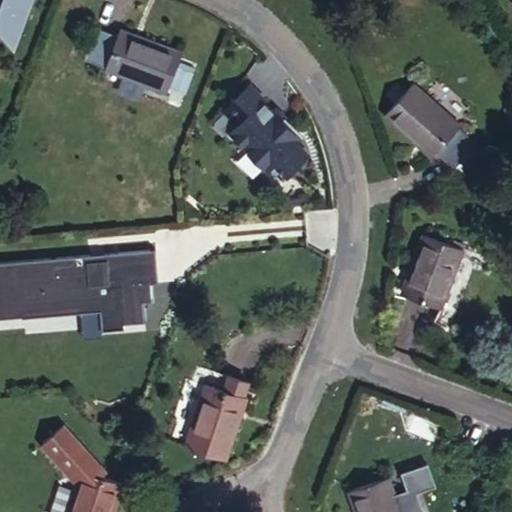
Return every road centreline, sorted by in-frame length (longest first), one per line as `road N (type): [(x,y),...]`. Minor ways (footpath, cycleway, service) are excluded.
road 1 (residential): [(226,0),(287,46),(341,132),(355,211),(331,357)]
road 2 (residential): [(331,357),(511,421)]
road 3 (residential): [(331,357),(267,478)]
